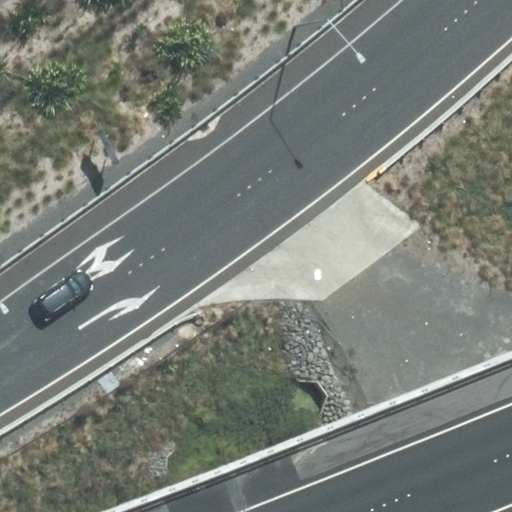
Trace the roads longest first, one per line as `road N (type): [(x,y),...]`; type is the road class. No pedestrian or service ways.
road 1 (motorway): [(0,360),(265,174),(471,0)]
road 2 (track): [(265,174),(371,269),(511,365)]
road 3 (motorway): [(328,511),(511,433)]
